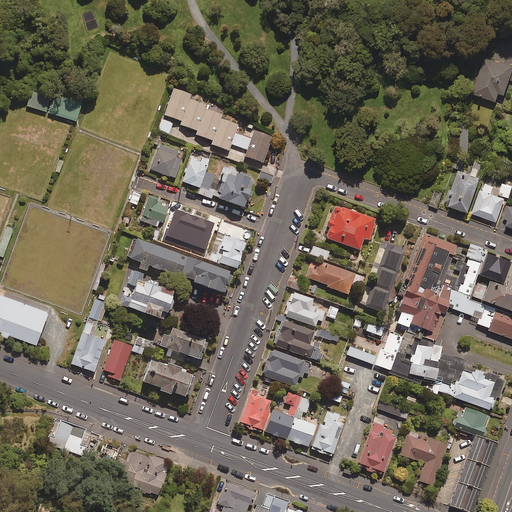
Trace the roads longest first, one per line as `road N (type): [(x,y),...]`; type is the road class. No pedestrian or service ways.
road 1 (residential): [(511,247),(298,169),(277,231)]
road 2 (residential): [(277,231),(199,444)]
road 3 (tertiary): [(199,444),(0,368)]
road 4 (tertiary): [(390,511),(199,444)]
road 5 (residential): [(140,182),(277,231)]
